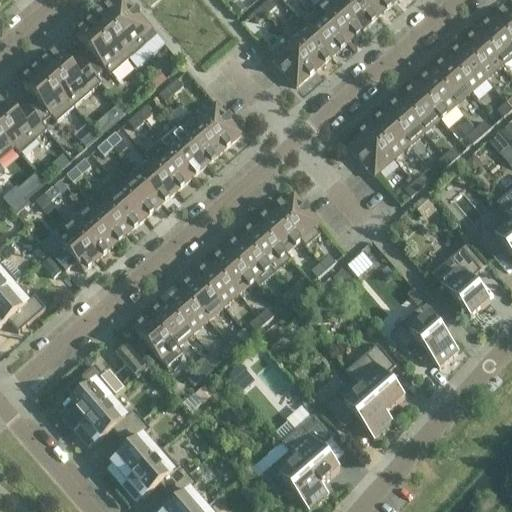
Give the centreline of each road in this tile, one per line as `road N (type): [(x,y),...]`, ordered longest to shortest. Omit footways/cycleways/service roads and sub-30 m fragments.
road 1 (residential): [(0,393),(462,0)]
road 2 (residential): [(361,511),(511,337)]
road 3 (residential): [(94,511),(0,402)]
